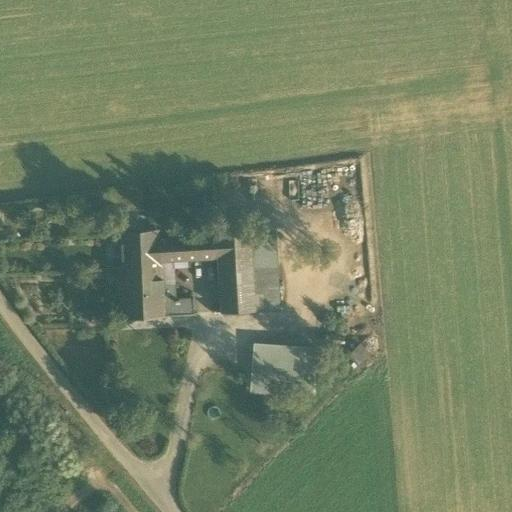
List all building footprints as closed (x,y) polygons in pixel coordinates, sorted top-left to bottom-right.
[(254,311),(251,267),(249,234),(215,236),(215,228),(199,229),(199,236),(160,239),(161,261),(216,258),(216,257),(219,257),(222,312),(254,311)] [(122,235),(123,267),(162,265),(161,261),(160,239),(159,233),(122,235)] [(276,233),(249,234),(251,267),(277,266),(276,233)] [(163,285),(162,265),(123,267),(119,268),(122,319),(194,314),(193,298),(174,299),(174,285),(163,285)] [(251,267),(254,311),(279,309),(277,266),(251,267)] [(350,355),(359,364),(369,353),(361,344),(350,355)] [(252,392),(311,396),(315,350),(255,346),(252,392)]
